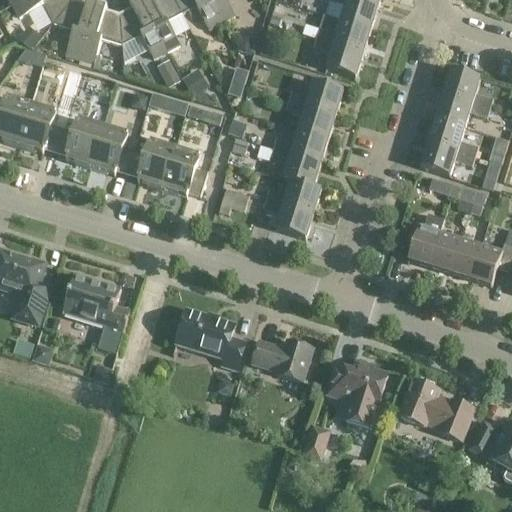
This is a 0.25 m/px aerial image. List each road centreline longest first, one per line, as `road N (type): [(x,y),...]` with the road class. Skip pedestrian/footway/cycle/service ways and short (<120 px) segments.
road 1 (residential): [(336,303),(0,194)]
road 2 (residential): [(336,303),(378,174),(406,139),(441,13)]
road 3 (residential): [(511,362),(336,303)]
road 4 (track): [(169,247),(116,401)]
road 5 (track): [(0,364),(116,401)]
